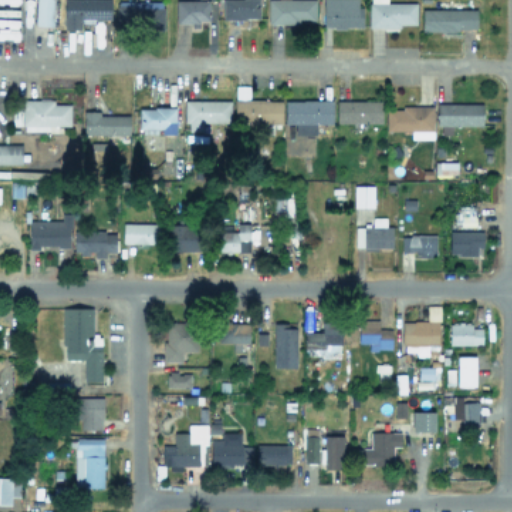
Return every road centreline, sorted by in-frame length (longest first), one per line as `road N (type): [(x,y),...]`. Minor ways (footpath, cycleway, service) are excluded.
road 1 (residential): [(0,65),(511,67)]
road 2 (residential): [(0,287),(511,288)]
road 3 (residential): [(136,500),(511,501)]
road 4 (residential): [(509,179),(508,501)]
road 5 (residential): [(136,287),(136,511)]
road 6 (residential): [(510,0),(509,179)]
